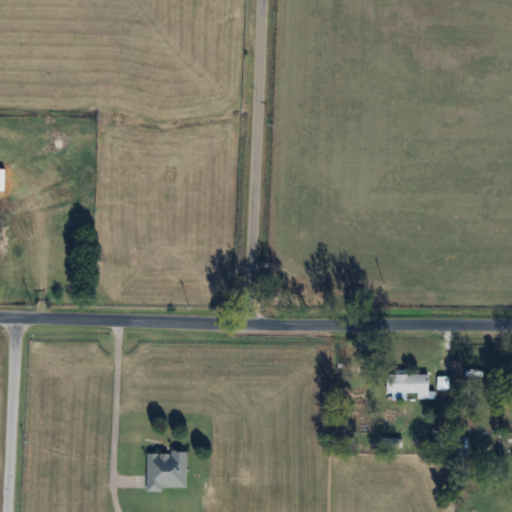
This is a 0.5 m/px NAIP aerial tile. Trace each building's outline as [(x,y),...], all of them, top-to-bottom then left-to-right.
[(387,392),(431,392),(431,373),(387,373),(387,392)] [(438,388),(449,388),(449,376),(438,376),(438,388)] [(369,407),(369,384),(339,384),(339,407),(369,407)] [(471,424),(474,409),(469,408),(468,415),(462,414),(461,422),(471,424)] [(146,448),(147,487),(192,487),(192,448),(146,448)]
